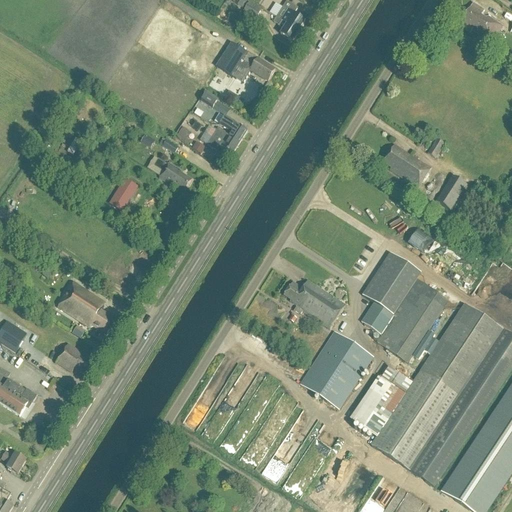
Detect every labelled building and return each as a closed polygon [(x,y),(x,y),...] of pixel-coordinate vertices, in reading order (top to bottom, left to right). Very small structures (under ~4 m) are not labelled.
[(242,0),(238,7),(243,10),(248,3),(242,0)] [(274,1),(272,5),(278,9),(281,5),(274,1)] [(257,21),(262,11),(250,4),(244,13),(257,21)] [(306,24),(296,18),(300,11),(289,4),(285,11),(290,14),(287,18),(275,11),(272,16),(285,25),(300,34),(306,24)] [(473,5),(472,8),(459,28),(470,35),(471,32),(492,45),(503,28),(488,18),(486,20),(481,17),(484,13),(473,5)] [(293,44),(300,34),(277,19),(274,25),(284,31),(280,36),(293,44)] [(229,50),(220,63),(234,72),(235,72),(244,59),(242,58),(229,50)] [(276,72),(259,61),(254,68),(244,61),(236,73),(247,80),(251,73),(268,84),(276,72)] [(201,104),(213,111),(218,103),(206,96),(201,104)] [(235,137),(243,142),(248,134),(234,125),(225,119),(224,121),(220,127),(220,128),(232,135),(235,137)] [(182,131),(176,139),(184,145),(190,136),(182,131)] [(233,157),(243,142),(235,137),(232,135),(231,138),(218,131),(217,133),(212,141),(211,143),(208,147),(208,148),(218,154),(221,150),(233,157)] [(146,137),(141,145),(151,151),(155,144),(146,137)] [(436,161),(446,146),(437,141),(428,156),(436,161)] [(175,156),(179,150),(168,143),(163,149),(175,156)] [(196,144),(192,151),(201,156),(205,149),(196,144)] [(424,166),(395,147),(382,167),(390,172),(389,173),(409,186),(408,186),(417,192),(431,170),(424,165),(424,166)] [(184,194),(192,182),(181,175),(182,173),(170,165),(160,181),(172,189),(174,187),(184,194)] [(451,213),(467,188),(453,179),(436,204),(451,213)] [(124,182),(108,207),(121,216),(137,190),(124,182)] [(438,296),(417,283),(422,276),(390,256),(363,298),(374,305),(361,325),(378,336),(374,343),(409,365),(448,304),(437,297),(438,296)] [(3,270),(0,274),(0,275),(10,282),(14,277),(3,270)] [(46,273),(43,278),(48,281),(51,277),(46,273)] [(345,308),(307,283),(303,291),(293,285),(284,298),(294,305),(293,306),(297,309),(294,313),(300,317),(302,315),(330,332),(345,308)] [(107,339),(117,323),(102,313),(107,305),(74,285),(58,311),(90,331),(92,329),(107,339)] [(435,490),(511,373),(511,338),(464,307),(413,385),(388,368),(352,422),(377,439),(371,447),(435,490)] [(26,338),(7,325),(0,335),(0,347),(14,356),(26,338)] [(80,332),(76,337),(82,341),(85,335),(80,332)] [(340,413),(374,361),(335,335),(301,387),(340,413)] [(86,378),(93,366),(82,359),(84,356),(69,347),(56,366),(72,376),(74,371),(86,378)] [(46,360),(40,368),(57,380),(63,372),(46,360)] [(0,406),(20,419),(25,412),(26,410),(27,409),(29,411),(37,398),(27,391),(26,392),(8,381),(9,380),(4,377),(3,377),(5,373),(0,369),(0,406)] [(511,384),(440,494),(467,511),(488,511),(511,476),(511,384)] [(262,437),(267,428),(262,425),(257,434),(262,437)] [(13,459),(6,455),(2,462),(9,466),(7,470),(18,478),(27,463),(16,456),(13,459)] [(0,511),(11,511),(14,508),(7,504),(11,497),(4,492),(7,487),(0,483),(0,478),(1,478),(0,477),(0,511)] [(340,490),(334,493),(338,500),(343,497),(340,490)]
